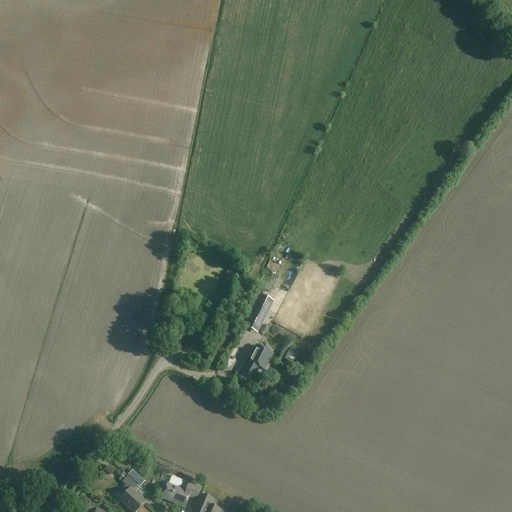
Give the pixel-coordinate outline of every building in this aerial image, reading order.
[(256,333),(260,324),(272,301),(261,295),(249,319),(245,328),(256,333)] [(249,356),(241,373),(253,379),(259,367),(264,370),(272,355),(256,346),(252,354),(255,356),(253,358),(249,356)] [(127,475),(129,477),(137,485),(140,487),(145,482),(142,480),(134,472),(132,471),(127,475)] [(137,486),(127,476),(122,482),(126,486),(119,493),(123,496),(120,500),(132,511),(136,511),(145,502),(132,491),(137,486)] [(162,498),(184,508),(189,497),(196,500),(201,487),(189,482),(186,490),(182,488),(181,490),(168,484),(162,498)] [(200,495),(195,508),(204,511),(219,511),(220,511),(210,507),(213,500),(200,495)]
